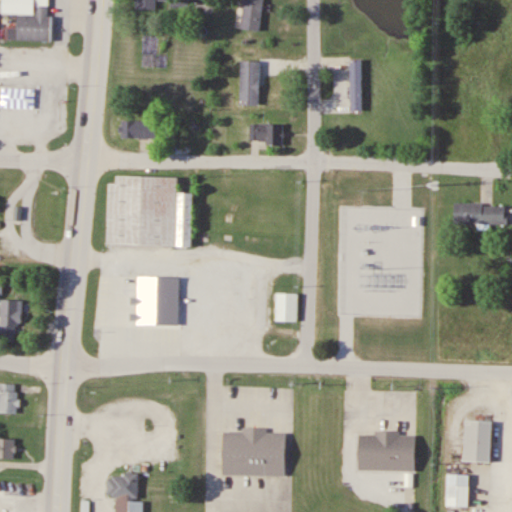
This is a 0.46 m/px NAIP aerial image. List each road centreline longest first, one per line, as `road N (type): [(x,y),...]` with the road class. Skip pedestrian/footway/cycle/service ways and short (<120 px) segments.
road 1 (residential): [(0,360),(511,371)]
road 2 (residential): [(511,168),(0,159)]
road 3 (trunk): [(65,365),(95,0)]
road 4 (residential): [(307,364),(318,0)]
road 5 (trunk): [(57,511),(65,365)]
